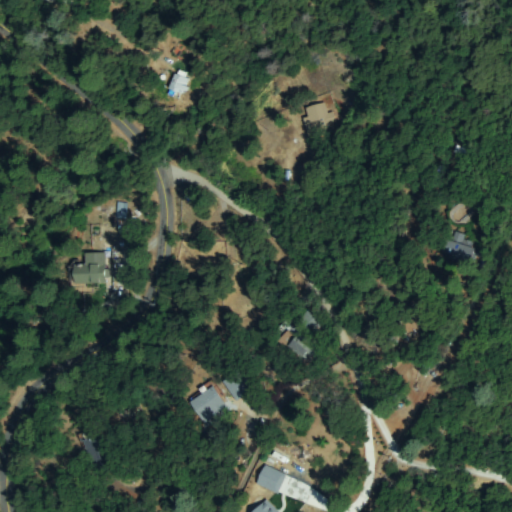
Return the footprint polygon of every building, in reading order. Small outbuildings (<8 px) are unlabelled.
[(173,91),(174,73),(185,74),(184,92),(173,91)] [(329,135),(310,138),(305,108),(325,105),(329,135)] [(472,124),(469,146),(453,143),(457,122),(472,124)] [(124,218),(125,202),(114,202),(113,218),(124,218)] [(476,247),(473,263),(446,257),(451,234),(462,237),(460,244),(476,247)] [(105,253),(108,281),(73,284),(71,265),(89,263),(88,255),(105,253)] [(308,312),(319,319),(310,334),(298,326),(308,312)] [(281,345),(285,336),(278,333),(280,328),(322,346),(316,359),(281,345)] [(254,388),(238,400),(226,383),(241,372),(254,388)] [(191,402),(213,387),(226,407),(204,422),(191,402)] [(98,463),(86,467),(84,460),(90,458),(83,438),(99,432),(112,468),(101,472),(98,463)] [(258,482),(266,464),(289,474),(282,492),(258,482)] [(253,511),(278,511),(267,500),(253,511)]
